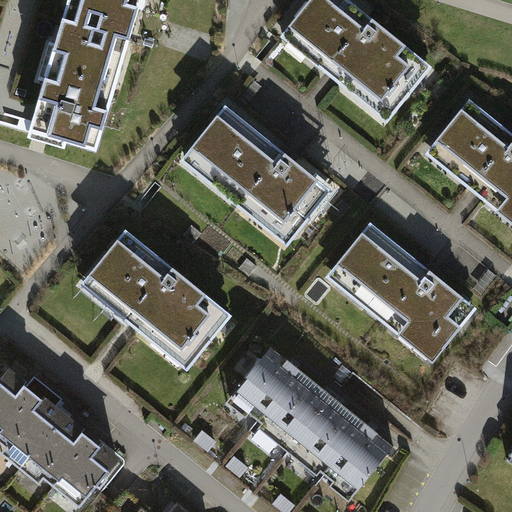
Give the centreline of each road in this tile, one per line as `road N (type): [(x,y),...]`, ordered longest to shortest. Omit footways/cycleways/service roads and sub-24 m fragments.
road 1 (residential): [(241,511),(3,321)]
road 2 (residential): [(511,356),(419,511)]
